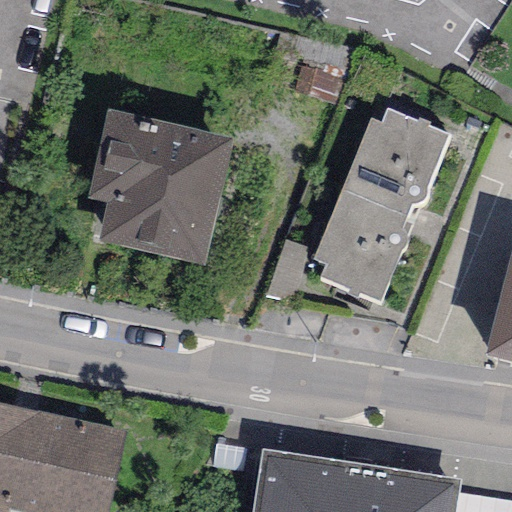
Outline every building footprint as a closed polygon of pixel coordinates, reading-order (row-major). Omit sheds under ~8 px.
[(448,145),(386,119),(379,132),(369,128),(341,198),(406,224),(412,212),(416,211),(419,210),(422,209),(424,207),(426,203),(427,200),(426,197),(448,145)] [(232,149),(107,121),(88,206),(107,210),(98,250),(204,274),(232,149)] [(406,224),(341,198),(313,265),(324,273),(319,285),(378,307),(399,259),(401,257),(405,253),(407,249),(407,244),(405,240),(401,237),(406,224)] [(306,250),(284,244),(268,297),(290,303),(306,250)] [(511,263),(486,368),(511,374),(511,263)] [(108,511),(125,437),(0,409),(0,511),(108,511)] [(456,511),(461,488),(262,458),(253,511),(456,511)]
